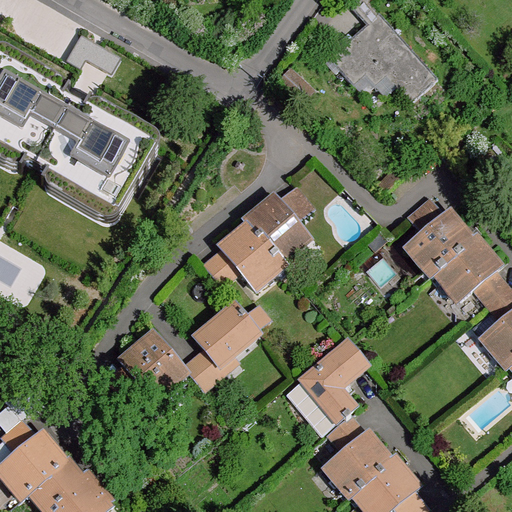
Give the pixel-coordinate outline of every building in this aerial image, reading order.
[(367,28),(330,61),(354,89),(365,79),(375,90),(387,80),(410,106),(437,83),(371,7),(379,0),(354,0),(347,6),(367,28)] [(117,76),(127,59),(83,33),(65,65),(82,75),(91,61),(117,76)] [(0,162),(27,177),(31,169),(57,183),(50,196),(121,235),(170,147),(100,108),(95,117),(73,105),(80,94),(0,49),(0,162)] [(315,94),(291,71),(276,86),(301,110),(315,94)] [(281,204),(276,196),(243,223),(246,227),(218,251),(221,254),(204,268),(224,292),(241,279),(258,299),(291,271),(288,267),(316,245),(300,226),(315,213),(297,191),(281,204)] [(511,293),(499,277),(505,273),(478,240),(474,243),(451,215),(445,220),(431,203),(408,222),(422,239),(403,255),(429,288),(434,284),(456,312),(475,296),(501,328),(479,346),(506,380),(510,376),(511,378),(511,293)] [(248,319),(237,305),(192,341),(203,354),(184,370),(154,333),(118,363),(124,370),(106,385),(124,406),(141,392),(156,410),(192,381),(206,397),(242,367),(238,363),(265,340),(261,335),(274,325),(260,309),(248,319)] [(374,372),(350,344),(300,385),(338,431),(361,412),(347,395),(374,372)] [(22,390),(7,403),(23,422),(25,425),(40,412),(22,390)] [(83,479),(44,434),(37,440),(25,425),(23,422),(1,441),(15,458),(0,471),(0,483),(21,509),(30,503),(37,511),(114,511),(112,510),(116,507),(90,474),(83,479)] [(395,511),(422,487),(368,430),(322,474),(357,511),(395,511)]
